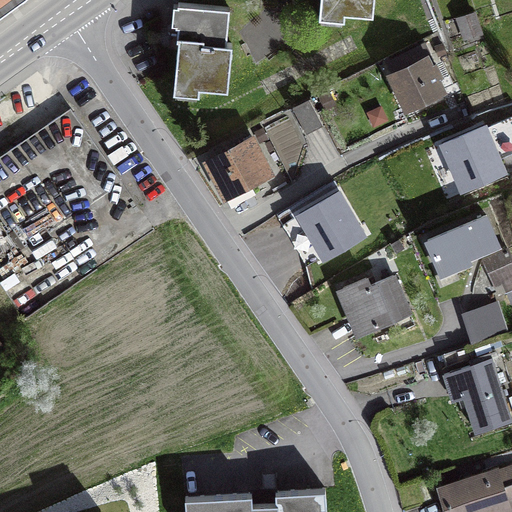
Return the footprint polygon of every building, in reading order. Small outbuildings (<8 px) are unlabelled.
[(320,0),(320,15),(321,15),(322,13),(342,15),(342,17),(343,17),(344,10),(372,12),(373,0),(320,0)] [(229,6),(178,2),(178,3),(180,4),(177,36),(179,36),(174,89),(176,90),(176,87),(196,89),(196,91),(198,92),(199,84),(227,87),(231,43),(225,42),(229,6)] [(461,21),(466,35),(480,31),(475,16),(461,21)] [(386,62),(407,106),(441,90),(435,78),(441,76),(425,42),(386,62)] [(306,134),(322,125),(309,99),(292,108),(306,134)] [(0,161),(0,284),(24,319),(155,230),(73,111),(0,161)] [(207,160),(225,196),(270,172),(252,137),(207,160)] [(467,255),(498,242),(486,215),(427,239),(441,273),(469,261),(467,255)] [(511,259),(507,249),(484,259),(495,283),(502,280),(507,289),(511,287),(511,259)] [(342,287),(361,331),(408,311),(393,274),(369,285),(366,277),(342,287)] [(443,353),(447,365),(469,357),(466,346),(443,353)] [(444,372),(452,398),(458,396),(461,406),(467,404),(475,430),(511,419),(491,357),(444,372)] [(448,511),(489,511),(511,505),(511,465),(441,487),(448,511)] [(185,496),(185,511),(326,511),(325,487),(185,496)]
